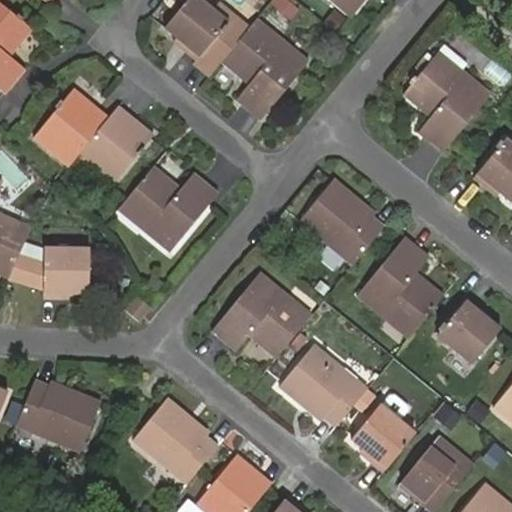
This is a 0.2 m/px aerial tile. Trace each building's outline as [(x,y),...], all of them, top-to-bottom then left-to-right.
[(0,0),(0,85),(6,90),(26,66),(10,53),(32,27),(23,20),(25,18),(20,13),(18,15),(0,0)] [(189,0),(167,27),(178,37),(190,47),(186,52),(198,62),(195,65),(210,77),(224,61),(249,30),(218,5),(215,8),(204,0),(189,0)] [(300,0),(335,29),(345,16),(358,0),(362,0),(365,2),(366,0),(300,0)] [(350,20),(365,2),(362,0),(358,0),(345,16),(350,20)] [(282,37),(259,18),(254,24),(277,44),(282,37)] [(277,44),(254,24),(249,30),(224,61),(251,83),(238,99),(261,118),(309,60),(282,37),(277,44)] [(190,47),(178,37),(175,42),(186,52),(190,47)] [(442,53),(437,59),(459,78),(464,71),(442,53)] [(459,78),(437,59),(406,96),(431,117),(420,131),(443,151),(491,93),(464,71),(459,78)] [(32,138),(68,168),(77,158),(107,120),(89,106),(94,101),(74,86),(32,138)] [(107,120),(77,158),(111,187),(154,134),(136,120),(133,124),(115,110),(107,120)] [(486,182),(498,192),(511,202),(511,199),(511,142),(504,136),(472,177),(483,185),(486,182)] [(155,166),(125,203),(148,222),(142,229),(169,252),(217,192),(194,174),(181,190),(155,166)] [(299,221),(354,266),(387,227),(374,217),(355,202),(360,198),(335,177),(299,221)] [(0,275),(10,280),(30,235),(3,224),(6,216),(18,190),(0,181),(0,275)] [(495,195),(498,192),(486,182),(483,185),(495,195)] [(378,212),(360,198),(355,202),(374,217),(378,212)] [(125,203),(119,210),(142,229),(148,222),(125,203)] [(3,224),(30,235),(33,228),(6,216),(3,224)] [(392,311),(416,331),(445,294),(419,273),(432,256),(408,237),(361,296),(387,318),(392,311)] [(60,294),(76,294),(92,295),(93,247),(47,247),(46,299),(61,299),(60,294)] [(277,360),(307,324),(283,303),(288,297),(262,274),(213,333),(237,353),(250,337),(277,360)] [(479,310),(482,305),(471,296),(438,337),(474,365),(503,330),(491,320),(479,310)] [(307,324),(312,317),(288,297),(283,303),(307,324)] [(127,312),(140,322),(152,309),(138,298),(127,312)] [(495,315),(482,305),(479,310),(491,320),(495,315)] [(410,338),(416,331),(392,311),(387,318),(410,338)] [(336,427),(369,388),(316,345),(280,388),(303,408),(307,403),(326,418),(336,427)] [(35,384),(16,430),(81,458),(103,406),(75,395),(73,400),(52,391),(35,384)] [(511,385),(494,407),(511,421),(511,385)] [(73,400),(75,395),(54,386),(52,391),(73,400)] [(0,422),(12,394),(0,389),(0,422)] [(133,442),(187,486),(219,446),(207,437),(189,421),(193,417),(169,397),(133,442)] [(307,403),(303,408),(321,423),(326,418),(307,403)] [(450,429),(459,416),(442,404),(433,417),(450,429)] [(382,474),(415,434),(381,405),(352,442),(364,451),(376,460),(371,465),(382,474)] [(211,432),(193,417),(189,421),(207,437),(211,432)] [(436,511),(475,464),(440,435),(398,487),(416,501),(419,497),(436,511)] [(376,460),(364,451),(360,456),(371,465),(376,460)] [(195,507),(201,511),(249,511),(269,487),(252,473),(255,469),(238,455),(195,507)] [(507,511),(511,507),(511,505),(485,482),(461,511),(507,511)] [(298,511),(297,511),(301,507),(289,497),(276,511),(298,511)]
